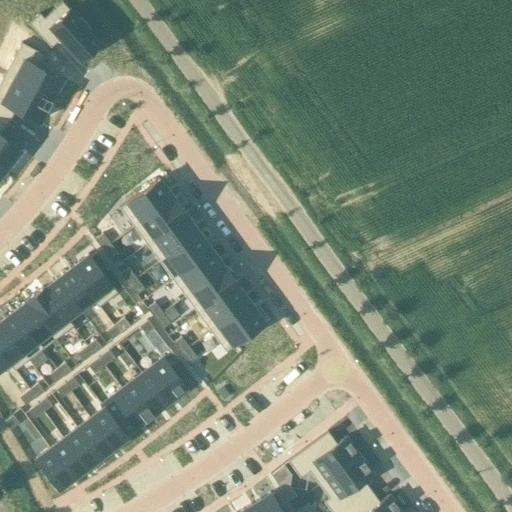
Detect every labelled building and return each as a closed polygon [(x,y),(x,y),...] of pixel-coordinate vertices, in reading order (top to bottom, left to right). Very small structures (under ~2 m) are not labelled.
[(39,11),(29,21),(50,45),(60,36),(80,58),(99,40),(89,29),(91,28),(80,16),(78,18),(62,0),(61,0),(44,16),(39,11)] [(21,40),(4,73),(50,98),(62,77),(38,64),(44,53),(21,40)] [(4,73),(0,80),(0,114),(8,120),(15,107),(39,119),(50,98),(4,73)] [(0,114),(0,163),(5,167),(7,164),(9,165),(19,153),(17,152),(20,148),(0,131),(0,129),(8,120),(0,114)] [(159,176),(119,205),(133,225),(173,195),(172,195),(159,176)] [(173,195),(133,225),(146,242),(185,213),(186,214),(187,213),(173,194),(172,195),(173,195)] [(185,213),(146,242),(159,259),(198,230),(186,214),(185,213)] [(198,230),(159,259),(171,277),(211,248),(198,230)] [(102,231),(94,238),(102,248),(110,242),(102,231)] [(110,242),(102,248),(110,258),(118,252),(110,242)] [(211,248),(171,277),(184,294),(224,265),(223,264),(211,248)] [(87,252),(69,266),(95,300),(95,301),(98,304),(116,290),(87,252)] [(224,265),(184,294),(197,312),(237,282),(237,283),(238,283),(224,264),(223,264),(224,265)] [(69,266),(56,276),(79,306),(78,307),(81,311),(95,301),(95,300),(69,266)] [(128,266),(120,272),(128,282),(136,276),(128,266)] [(56,276),(44,285),(43,286),(66,317),(67,316),(78,307),(79,306),(56,276)] [(136,276),(128,282),(136,292),(144,286),(136,276)] [(237,282),(197,312),(210,329),(249,300),(237,283),(237,282)] [(43,284),(24,299),(25,300),(26,299),(54,337),(72,324),(67,316),(66,317),(43,286),(44,285),(43,284)] [(25,300),(12,309),(41,347),(54,337),(26,299),(25,300)] [(249,300),(210,329),(224,348),(264,319),(249,300)] [(154,301),(146,307),(154,317),(162,311),(154,301)] [(12,309),(0,318),(0,321),(28,358),(41,347),(12,309)] [(162,311),(154,317),(162,327),(170,321),(162,311)] [(123,315),(113,323),(119,331),(129,323),(123,315)] [(147,318),(139,324),(145,332),(152,326),(153,326),(147,318)] [(0,321),(0,348),(8,360),(8,361),(14,368),(28,358),(0,321)] [(113,323),(105,329),(111,337),(119,331),(113,323)] [(152,326),(145,332),(144,333),(154,345),(160,352),(168,346),(152,326)] [(180,335),(172,341),(180,351),(188,345),(180,335)] [(95,337),(86,343),(92,351),(101,345),(95,337)] [(86,343),(76,351),(82,359),(92,351),(86,343)] [(188,345),(180,351),(188,362),(196,356),(188,345)] [(0,348),(0,366),(8,361),(8,360),(0,348)] [(108,348),(97,356),(103,364),(114,355),(108,348)] [(97,356),(87,363),(93,371),(103,364),(97,356)] [(162,356),(141,372),(165,403),(186,387),(162,356)] [(64,360),(56,367),(62,375),(70,368),(64,360)] [(56,367),(48,373),(54,381),(62,375),(56,367)] [(141,372),(121,387),(145,419),(165,403),(141,372)] [(72,375),(63,381),(69,389),(78,383),(72,375)] [(37,381),(29,387),(35,395),(43,389),(37,381)] [(63,381),(56,387),(62,395),(69,389),(63,381)] [(29,387),(19,395),(25,403),(35,395),(29,387)] [(121,387),(101,403),(102,405),(124,434),(126,433),(145,419),(121,387)] [(45,395),(37,402),(43,410),(51,403),(45,395)] [(37,402),(29,408),(35,416),(43,410),(37,402)] [(102,405),(89,415),(112,445),(126,434),(126,433),(124,434),(102,405)] [(13,413),(4,419),(10,427),(19,421),(13,413)] [(89,415),(75,425),(99,455),(112,445),(89,415)] [(75,425),(62,435),(85,465),(99,455),(75,425)] [(327,430),(287,459),(299,475),(308,469),(318,482),(358,453),(345,435),(336,441),(327,430)] [(62,435),(49,445),(72,475),(85,465),(62,435)] [(49,445),(35,456),(58,487),(72,476),(49,445)] [(358,453),(318,482),(328,496),(323,500),(332,511),(338,511),(371,489),(363,478),(372,471),(358,453)] [(289,485),(281,490),(287,500),(295,494),(289,485)] [(371,489),(338,511),(400,511),(401,511),(388,493),(379,500),(371,489)] [(283,511),(270,490),(250,502),(256,511),(283,511)] [(256,511),(250,502),(236,510),(236,511),(256,511)]
